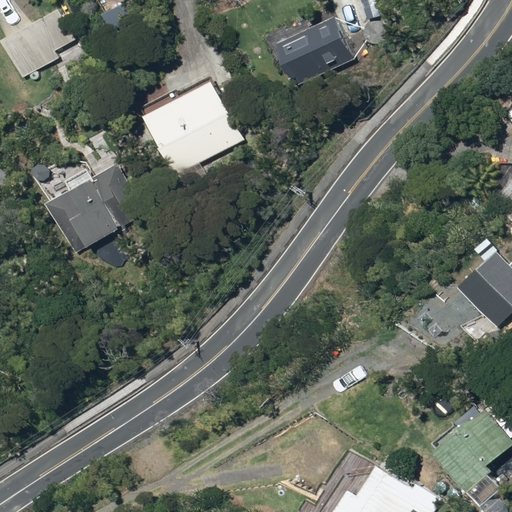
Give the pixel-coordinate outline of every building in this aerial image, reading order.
[(22,33),(8,40),(26,75),(61,57),(57,49),(80,38),(65,10),(22,33)] [(301,85),(358,58),(338,15),(280,43),(301,85)] [(205,89),(154,116),(183,170),(247,135),(219,82),(205,89)] [(147,212),(121,166),(53,205),(79,252),(147,212)] [(511,311),(511,269),(498,254),(460,290),(495,327),(511,311)] [(445,450),(477,488),(504,467),(499,460),(511,450),(511,422),(500,406),(445,450)] [(430,511),(443,495),(418,477),(415,482),(387,463),(366,494),(359,488),(354,485),(334,511),(319,511),(316,510),(314,511),(430,511)]
